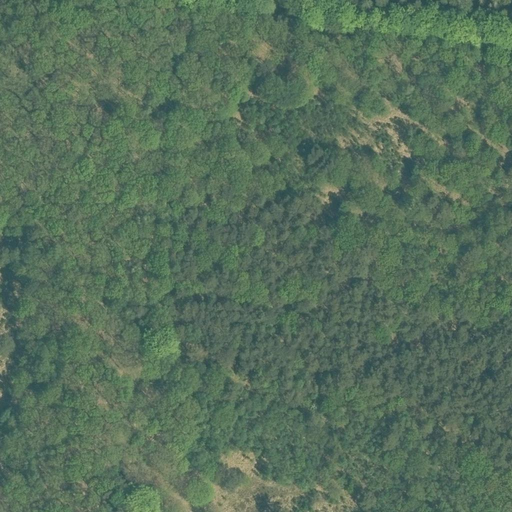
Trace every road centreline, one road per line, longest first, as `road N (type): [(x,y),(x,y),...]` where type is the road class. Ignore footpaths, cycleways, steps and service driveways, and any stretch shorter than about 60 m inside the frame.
road 1 (track): [(7,0),(511,50)]
road 2 (track): [(118,511),(171,17)]
